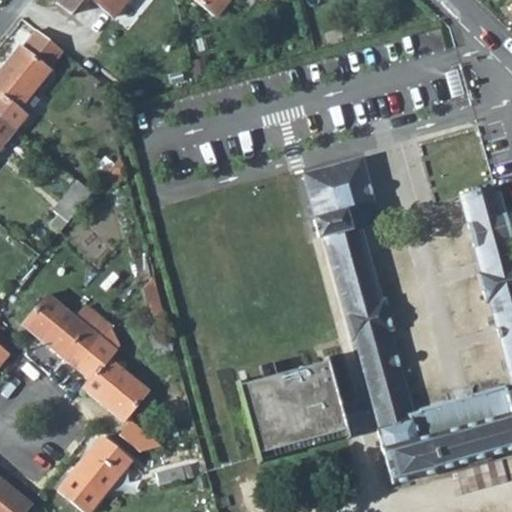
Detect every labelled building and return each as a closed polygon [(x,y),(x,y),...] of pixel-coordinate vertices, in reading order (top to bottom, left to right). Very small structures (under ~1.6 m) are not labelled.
[(124,0),(57,0),(70,11),(80,0),(92,0),(112,16),(124,0)] [(228,0),(196,0),(216,15),(228,0)] [(0,69),(0,117),(13,128),(17,123),(25,113),(29,117),(41,100),(30,91),(63,52),(37,31),(22,48),(19,46),(0,69)] [(0,143),(13,128),(0,117),(0,143)] [(361,159),(303,175),(315,219),(312,220),(317,238),(322,237),(356,357),(371,412),(340,420),(324,363),(237,388),(256,454),(373,421),(391,485),(436,472),(435,471),(511,449),(511,245),(500,201),(496,189),(459,199),(476,261),(468,263),(472,278),(477,277),(484,304),(489,302),(511,387),(511,392),(507,393),(505,387),(458,400),(419,411),(419,412),(411,415),(388,330),(391,330),(382,300),(379,301),(359,227),(378,222),(361,159)] [(66,220),(90,191),(77,180),(53,209),(66,220)] [(149,280),(152,276),(147,257),(134,260),(140,281),(149,280)] [(153,312),(162,310),(152,276),(149,280),(143,287),(148,305),(151,304),(153,312)] [(48,298),(23,328),(75,370),(99,341),(105,334),(108,329),(84,308),(73,321),(48,298)] [(106,359),(112,350),(99,341),(75,370),(88,381),(80,389),(122,422),(126,416),(146,392),(106,359)] [(119,433),(141,451),(161,445),(126,416),(122,422),(125,425),(119,433)] [(87,511),(129,461),(101,437),(57,490),(84,511),(87,511)] [(181,465),(155,471),(159,485),(184,479),(181,465)] [(22,511),(29,504),(0,480),(0,511),(22,511)]
